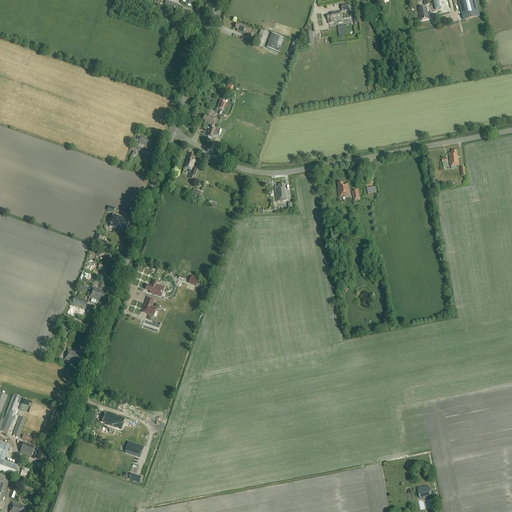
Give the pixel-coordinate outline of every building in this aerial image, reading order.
[(457,0),(463,20),(480,16),(475,0),(457,0)] [(421,21),(428,19),(427,12),(426,7),(418,9),(421,21)] [(337,20),(342,19),(340,11),(335,12),(333,13),(333,12),(330,13),(330,15),(326,15),(327,21),(328,24),(334,23),(334,20),(337,19),(337,20)] [(189,32),(190,27),(185,25),(185,24),(178,21),(177,22),(173,21),(171,26),(175,28),(175,29),(186,33),(187,32),(189,32)] [(248,35),(251,28),(248,27),(239,24),(239,25),(236,24),(235,29),(237,30),(237,31),(245,34),(248,35)] [(267,48),(279,52),(284,38),(272,34),(267,48)] [(217,108),(223,111),(226,103),(220,100),(217,108)] [(204,115),(202,120),(204,121),(204,122),(213,125),(216,118),(206,115),(206,116),(204,115)] [(207,136),(212,138),(216,128),(210,126),(207,136)] [(151,148),(153,142),(149,140),(149,139),(141,137),(139,144),(147,146),(151,148)] [(451,166),(459,165),(458,158),(457,158),(456,151),(452,151),(452,154),(449,154),(451,166)] [(198,171),(192,169),(195,161),(193,160),(194,155),(189,154),(186,161),(183,168),(189,170),(189,172),(190,173),(188,179),(195,181),(198,171)] [(339,197),(350,195),(349,191),(348,190),(349,190),(348,184),(343,185),(343,183),(337,184),(339,189),(337,190),(339,197)] [(275,202),(287,200),(286,190),(285,190),(284,184),(278,185),(278,187),(274,188),(275,193),(274,193),(275,202)] [(199,199),(201,192),(193,189),(191,196),(199,199)] [(113,214),(109,226),(120,230),(121,229),(126,231),(129,222),(124,220),(124,218),(124,217),(113,214)] [(339,216),(335,220),(342,225),(345,221),(339,216)] [(198,280),(191,277),(188,283),(196,286),(198,280)] [(147,285),(145,290),(149,291),(149,293),(152,294),(152,293),(154,294),(154,295),(161,297),(161,296),(164,297),(165,293),(162,292),(164,287),(155,284),(156,282),(153,281),(151,287),(147,285)] [(93,287),(89,298),(92,299),(91,302),(95,304),(96,300),(99,301),(100,298),(103,299),(105,293),(100,291),(100,290),(93,287)] [(86,309),(88,301),(75,297),(72,305),(86,309)] [(157,309),(152,307),(155,300),(147,297),(142,313),(154,317),(157,309)] [(80,364),(83,357),(76,355),(77,354),(67,350),(64,360),(74,363),(75,363),(80,364)] [(0,430),(7,433),(21,397),(13,394),(3,420),(0,418),(0,415),(8,396),(0,392),(0,427),(0,428),(0,430)] [(110,415),(105,413),(102,422),(107,424),(107,425),(108,425),(109,425),(109,426),(117,428),(119,429),(122,430),(126,419),(119,417),(116,416),(111,414),(110,415)] [(12,435),(19,438),(26,419),(20,416),(12,435)] [(23,435),(22,439),(34,444),(36,440),(23,435)] [(0,472),(13,477),(17,466),(4,462),(9,446),(0,442),(0,472)] [(140,458),(144,447),(128,442),(124,452),(140,458)] [(23,444),(20,453),(31,457),(32,456),(35,456),(34,459),(39,461),(42,453),(36,451),(34,450),(35,448),(23,444)] [(28,479),(31,469),(23,467),(21,476),(28,479)] [(141,477),(131,473),(129,479),(139,483),(141,477)] [(0,475),(0,498),(3,500),(9,482),(6,481),(7,478),(0,475)] [(419,499),(431,496),(429,486),(417,489),(419,499)] [(23,511),(22,511),(24,507),(12,503),(9,511),(23,511)]
